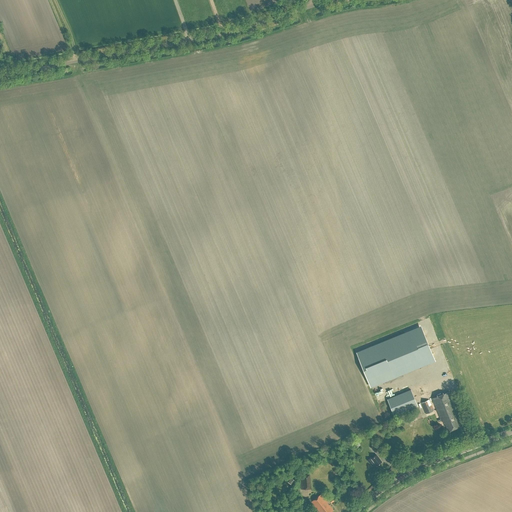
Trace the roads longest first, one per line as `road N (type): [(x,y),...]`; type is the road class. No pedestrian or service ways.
road 1 (unclassified): [(0,75),(224,33),(329,0)]
road 2 (secondary): [(354,511),(403,474),(511,430)]
